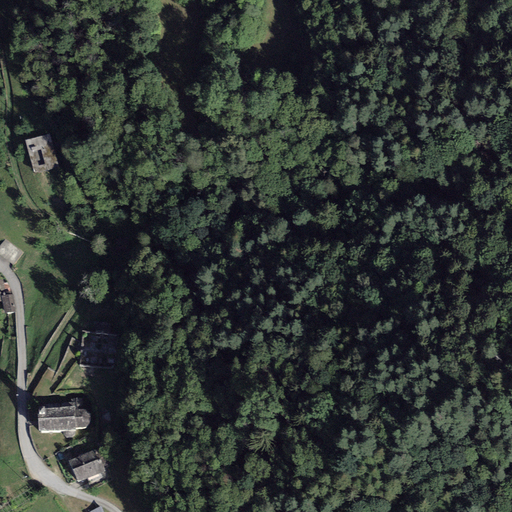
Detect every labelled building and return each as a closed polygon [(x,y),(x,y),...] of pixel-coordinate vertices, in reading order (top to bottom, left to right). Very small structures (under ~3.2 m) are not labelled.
[(58,166),(48,134),(25,141),(35,173),(58,166)] [(129,254),(127,240),(115,241),(117,255),(129,254)] [(22,253),(5,241),(0,247),(0,254),(13,264),(22,253)] [(3,279),(0,279),(0,301),(3,301),(5,314),(16,312),(13,295),(5,296),(3,279)] [(110,325),(97,324),(96,333),(109,334),(110,325)] [(45,406),(38,406),(39,415),(37,415),(38,432),(63,430),(63,435),(67,438),(72,438),(75,435),(75,428),(87,427),(90,421),(90,415),(83,410),(83,398),(70,398),(71,402),(61,403),(61,407),(45,408),(45,406)] [(96,450),(69,462),(78,482),(105,471),(96,450)]
